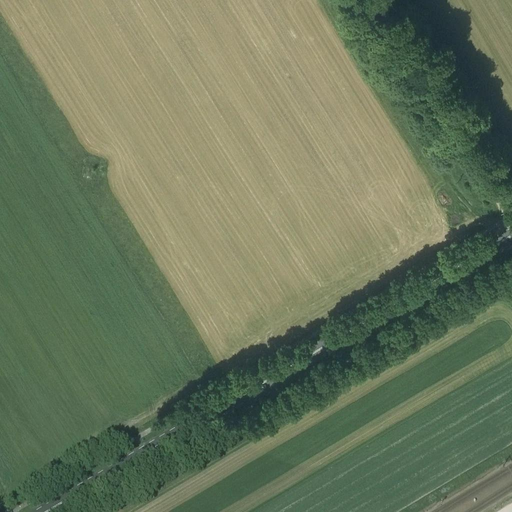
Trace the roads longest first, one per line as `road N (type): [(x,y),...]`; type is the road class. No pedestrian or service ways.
road 1 (secondary): [(46,511),(511,235)]
road 2 (track): [(376,0),(511,224)]
